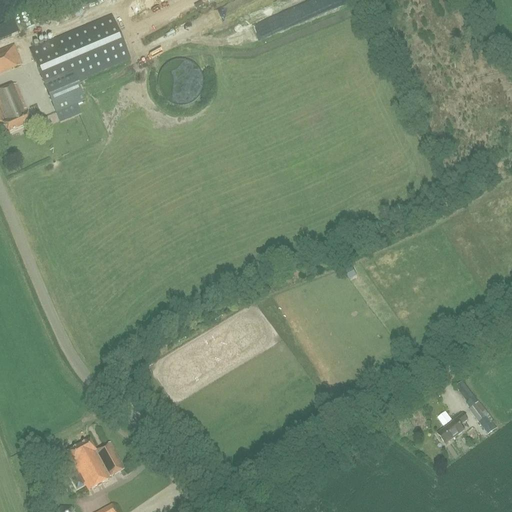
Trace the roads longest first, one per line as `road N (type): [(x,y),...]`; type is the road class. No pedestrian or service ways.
road 1 (unclassified): [(239,508),(73,361),(0,187)]
road 2 (unclassified): [(239,508),(465,357)]
road 3 (track): [(113,0),(20,48),(15,39),(0,46)]
